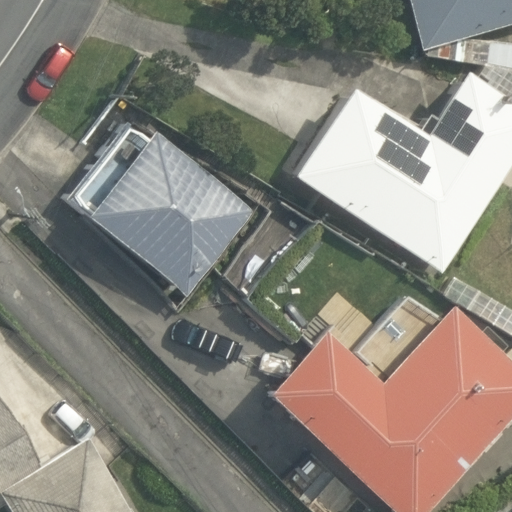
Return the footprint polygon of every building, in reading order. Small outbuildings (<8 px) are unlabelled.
[(511,0),(406,0),(420,52),(511,24),(511,0)] [(350,86),(291,177),(440,272),(511,161),(511,104),(463,73),(423,133),(350,86)] [(81,216),(182,298),(250,210),(150,131),(145,137),(127,124),(69,197),(85,211),(81,216)] [(322,331),(265,393),(392,511),(451,511),(511,471),(511,362),(449,305),(380,384),(322,331)] [(0,503),(3,502),(8,511),(131,511),(83,433),(36,461),(0,404),(0,503)]
